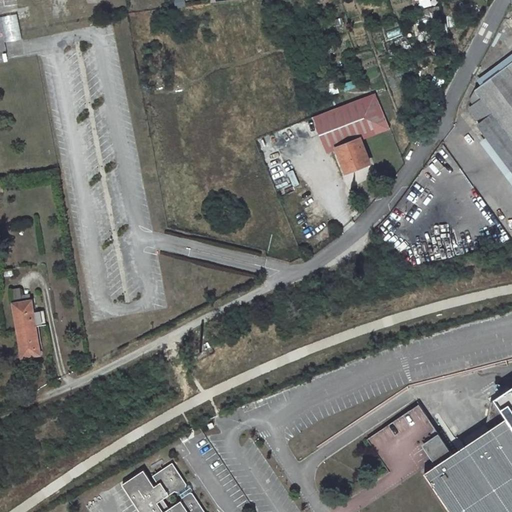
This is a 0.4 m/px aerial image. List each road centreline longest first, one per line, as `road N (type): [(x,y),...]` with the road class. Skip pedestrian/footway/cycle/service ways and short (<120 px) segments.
road 1 (residential): [(508,0),(422,153),(339,254),(37,400)]
road 2 (unknown): [(148,237),(147,283),(135,300),(107,294),(95,267),(60,41),(101,36),(118,81)]
road 3 (unknown): [(148,237),(305,270)]
road 4 (unknown): [(118,81),(148,237)]
